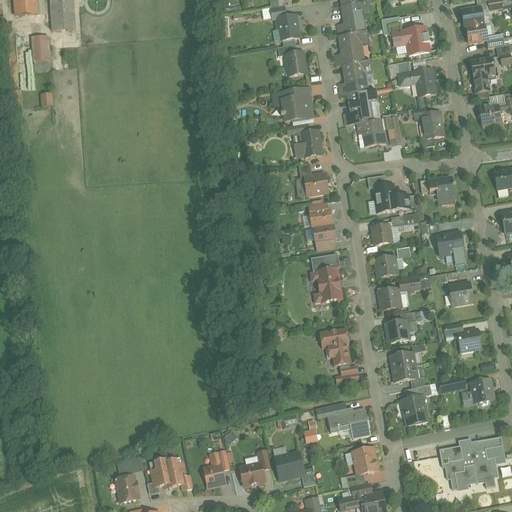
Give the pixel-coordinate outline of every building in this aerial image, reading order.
[(14,0),(15,17),(38,15),(36,0),(14,0)] [(50,0),(53,32),(76,31),(73,0),(50,0)] [(291,0),(283,0),(281,0),(279,0),(278,0),(279,9),(284,8),(292,7),(291,0)] [(510,0),(477,0),(479,9),(489,7),(488,2),(502,0),(503,8),(511,7),(510,0)] [(502,0),(488,2),(489,7),(490,12),(504,10),(503,8),(502,0)] [(368,4),(343,8),(343,9),(344,8),(345,16),(344,16),(344,17),(345,25),(337,27),(339,38),(340,38),(365,34),(362,15),(370,13),(369,4),(368,4)] [(279,9),(271,10),(273,22),(277,21),(277,20),(286,19),(284,8),(279,9)] [(480,9),(462,12),(465,30),(467,30),(483,27),(480,9)] [(286,19),(277,20),(277,21),(280,43),(300,40),(296,17),(286,19)] [(399,19),(386,21),(389,37),(392,36),(402,34),(399,19)] [(229,38),(228,20),(218,20),(219,39),(229,38)] [(483,27),(467,30),(469,45),(486,42),(487,42),(486,38),(484,26),(483,27)] [(402,34),(392,36),(394,48),(407,46),(409,57),(429,54),(428,45),(427,37),(426,37),(425,30),(402,34)] [(365,34),(340,38),(340,39),(341,39),(342,46),(342,47),(343,56),(334,57),(336,68),(344,67),(363,64),(360,46),(369,44),(367,34),(365,34)] [(503,35),(486,38),(487,42),(486,42),(488,50),(496,49),(505,47),(503,40),(503,35)] [(48,37),(32,38),(34,63),(50,63),(48,37)] [(511,38),(503,40),(505,47),(509,46),(511,64),(511,38)] [(505,47),(496,49),(498,59),(500,58),(502,67),(511,65),(511,64),(509,46),(505,47)] [(296,47),(278,50),(279,59),(286,58),(286,57),(297,55),(296,47)] [(297,55),(286,57),(286,58),(287,67),(286,69),(287,75),(289,76),(289,78),(306,75),(303,54),(297,55)] [(492,59),(471,63),(476,95),(489,92),(487,79),(496,77),(492,59)] [(363,64),(344,67),(344,68),(345,68),(346,75),(345,76),(347,85),(338,86),(340,98),(349,96),(367,93),(364,75),(373,73),(371,63),(363,64)] [(409,63),(397,65),(399,77),(411,75),(409,63)] [(391,79),(399,77),(397,65),(388,67),(391,79)] [(432,71),(415,74),(411,75),(399,77),(401,88),(417,85),(419,99),(437,96),(432,71)] [(311,85),(297,87),(298,93),(302,93),(302,95),(308,94),(312,94),(311,85)] [(22,92),(12,93),(13,108),(23,108),(22,92)] [(367,93),(349,96),(349,97),(350,97),(351,104),(351,105),(352,114),(343,116),(345,127),(358,125),(372,123),(369,104),(378,103),(377,96),(376,92),(367,93)] [(298,93),(274,97),(276,108),(283,107),(284,115),(281,116),(281,118),(285,118),(285,123),(312,119),(308,94),(302,95),(302,93),(298,93)] [(52,95),(42,96),(43,107),(53,106),(52,95)] [(499,107),(479,111),(482,128),(502,124),(499,112),(506,111),(507,113),(511,112),(511,99),(505,101),(505,106),(499,107)] [(426,109),(413,111),(414,119),(421,117),(427,116),(426,109)] [(427,116),(421,117),(425,142),(444,138),(440,113),(427,116)] [(393,148),(401,147),(396,119),(388,120),(390,132),(393,148)] [(383,133),(390,132),(388,120),(382,122),(383,133)] [(372,123),(358,125),(360,136),(366,135),(367,141),(360,142),(361,150),(386,146),(383,133),(382,122),(372,123)] [(308,126),(294,128),(296,137),(301,136),(301,135),(309,134),(308,126)] [(309,134),(301,135),(301,136),(305,160),(322,157),(319,133),(309,134)] [(311,166),(299,168),(301,180),(304,180),(312,178),(311,166)] [(511,171),(494,174),(497,192),(511,189),(511,171)] [(312,178),(304,180),(307,198),(328,195),(325,175),(312,178)] [(385,178),(368,180),(369,190),(373,189),(386,187),(385,178)] [(446,179),(428,182),(430,194),(436,193),(438,207),(447,206),(447,203),(456,201),(457,205),(458,205),(456,189),(456,187),(453,187),(453,181),(446,182),(446,179)] [(428,182),(420,183),(422,195),(430,194),(428,182)] [(386,187),(373,189),(377,215),(396,212),(397,212),(396,205),(393,186),(386,187)] [(409,203),(396,205),(397,212),(396,212),(396,213),(398,213),(399,218),(404,218),(407,217),(406,208),(409,208),(409,203)] [(327,204),(309,207),(310,214),(328,211),(327,204)] [(310,214),(309,214),(312,230),(333,227),(332,227),(330,211),(328,211),(310,214)] [(511,213),(502,215),(505,235),(511,233),(511,213)] [(399,218),(391,220),(393,229),(418,225),(417,216),(407,217),(404,218),(399,218)] [(439,224),(426,226),(427,235),(440,233),(439,224)] [(389,226),(372,229),(375,248),(392,245),(389,226)] [(333,227),(312,230),(312,231),(313,231),(316,246),(334,243),(336,243),(333,227)] [(461,233),(436,238),(439,256),(454,254),(456,266),(467,264),(461,233)] [(334,243),(316,246),(317,253),(335,251),(334,243)] [(409,249),(397,251),(398,261),(411,259),(409,249)] [(338,256),(311,260),(314,275),(317,274),(327,272),(337,271),(340,270),(338,256)] [(395,258),(375,261),(378,280),(398,277),(395,258)] [(425,268),(419,269),(420,278),(427,277),(425,268)] [(327,272),(317,274),(319,285),(318,285),(319,285),(320,293),(320,294),(320,295),(314,296),(315,305),(322,304),(322,305),(342,301),(337,271),(327,272)] [(458,273),(447,275),(448,282),(459,280),(458,273)] [(439,284),(448,282),(447,275),(438,277),(439,282),(439,284)] [(419,281),(399,284),(401,293),(421,290),(419,281)] [(428,281),(420,282),(422,290),(430,289),(428,281)] [(470,284),(448,288),(449,289),(451,288),(454,307),(452,307),(452,308),(474,304),(470,284)] [(398,290),(379,293),(382,313),(402,310),(398,290)] [(425,312),(416,314),(417,323),(426,321),(425,312)] [(413,314),(400,316),(401,323),(407,322),(407,325),(415,324),(413,314)] [(401,323),(385,325),(389,345),(410,341),(407,325),(407,322),(401,323)] [(462,325),(449,327),(451,336),(457,335),(463,334),(462,325)] [(346,331),(320,335),(322,351),(325,350),(327,361),(333,360),(334,368),(340,367),(341,370),(350,369),(350,366),(347,347),(349,346),(346,331)] [(463,334),(457,335),(461,354),(482,350),(478,331),(463,334)] [(425,346),(412,348),(413,354),(414,355),(426,353),(425,346)] [(413,354),(391,358),(393,371),(416,368),(414,355),(413,354)] [(492,365),(483,367),(484,373),(494,371),(492,365)] [(350,369),(341,370),(342,377),(342,378),(348,377),(349,385),(359,383),(356,368),(350,369)] [(416,368),(393,371),(395,385),(411,382),(418,381),(418,380),(416,368)] [(423,379),(418,380),(418,381),(411,382),(412,390),(417,389),(425,388),(423,379)] [(464,380),(437,386),(439,395),(465,390),(464,380)] [(474,398),(471,398),(471,393),(462,394),(464,409),(473,407),(473,406),(473,407),(494,404),(493,402),(495,402),(494,395),(492,395),(490,381),(472,384),(474,398)] [(425,388),(417,389),(419,399),(423,398),(432,397),(430,386),(425,388)] [(419,399),(402,403),(405,417),(404,417),(404,418),(405,418),(407,428),(428,424),(423,398),(419,399)] [(345,405),(331,408),(333,417),(347,414),(345,405)] [(327,418),(333,417),(331,408),(317,411),(319,420),(327,418)] [(333,417),(327,418),(331,435),(339,433),(339,429),(351,427),(352,432),(351,432),(353,441),(371,437),(369,428),(368,428),(367,423),(368,423),(365,410),(347,414),(333,417)] [(296,417),(281,420),(283,431),(289,429),(288,425),(297,423),(296,417)] [(316,422),(308,423),(310,432),(318,431),(316,422)] [(233,433),(225,440),(231,446),(238,439),(233,433)] [(503,447),(473,453),(470,441),(459,443),(460,448),(439,452),(442,466),(448,465),(453,492),(468,489),(467,484),(494,479),(491,465),(506,462),(503,447)] [(373,450),(353,454),(358,476),(358,477),(364,476),(378,473),(373,450)] [(226,453),(211,457),(213,469),(222,467),(223,473),(230,471),(226,453)] [(267,453),(258,455),(259,458),(260,466),(261,465),(263,472),(271,471),(267,453)] [(299,454),(275,460),(279,478),(289,476),(294,479),(301,477),(304,477),(303,469),(299,454)] [(259,458),(245,461),(247,469),(240,470),(244,488),(265,483),(263,472),(261,465),(260,466),(259,458)] [(142,459),(131,462),(133,475),(144,472),(142,459)] [(176,462),(167,464),(166,461),(156,464),(158,472),(152,473),(155,484),(156,489),(159,489),(171,486),(172,489),(182,487),(186,486),(184,479),(181,467),(177,467),(176,462)] [(131,462),(124,463),(127,476),(133,475),(131,462)] [(213,469),(204,471),(204,474),(203,474),(204,481),(206,481),(208,489),(224,486),(222,473),(223,473),(222,467),(213,469)] [(311,468),(303,469),(304,477),(313,475),(311,468)] [(304,477),(301,477),(304,489),(316,486),(313,475),(304,477)] [(364,476),(358,477),(358,476),(346,479),(348,490),(352,489),(366,486),(364,476)] [(133,478),(116,482),(121,505),(139,501),(137,494),(139,492),(137,486),(135,485),(133,478)] [(191,478),(184,479),(186,486),(182,487),(183,493),(194,490),(191,478)] [(366,486),(352,489),(354,501),(360,499),(372,496),(370,485),(366,486)] [(150,497),(160,495),(159,489),(156,489),(149,491),(150,497)] [(372,496),(360,499),(360,500),(362,509),(362,511),(385,511),(382,494),(372,496)] [(321,511),(318,499),(307,502),(308,511),(310,511),(311,511),(310,511),(321,511)] [(360,500),(339,504),(340,511),(346,511),(362,509),(360,500)]
